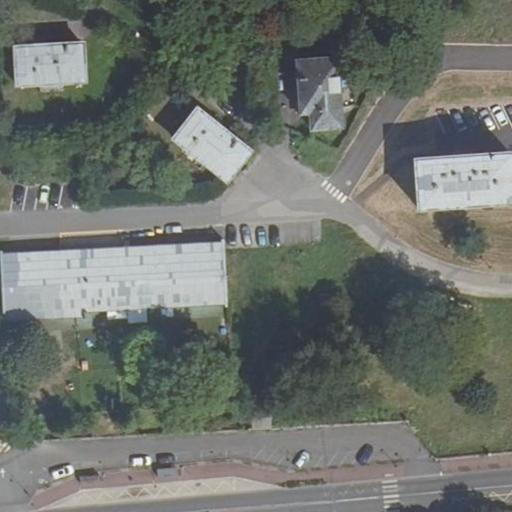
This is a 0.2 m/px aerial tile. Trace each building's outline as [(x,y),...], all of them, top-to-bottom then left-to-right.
[(18,86),(85,83),(84,45),(16,49),(18,86)] [(301,117),(312,116),(313,131),(342,128),(338,60),(297,62),(301,117)] [(227,181),(249,153),(198,111),(174,140),(227,181)] [(420,209),(511,203),(511,171),(511,156),(418,162),(420,209)] [(2,254),(5,324),(89,319),(89,314),(224,307),(221,242),(2,254)] [(178,467),(157,469),(158,477),(179,476),(178,467)]
